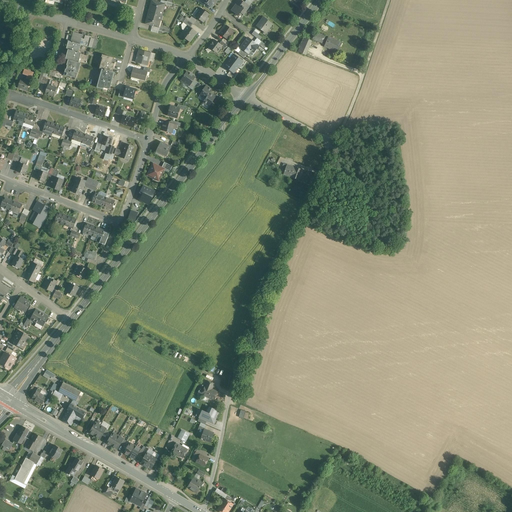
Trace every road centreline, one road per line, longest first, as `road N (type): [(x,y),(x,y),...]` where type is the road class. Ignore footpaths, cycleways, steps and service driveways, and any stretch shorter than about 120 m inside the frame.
road 1 (residential): [(202,511),(261,292),(335,143),(245,98)]
road 2 (tertiary): [(73,317),(245,98)]
road 3 (residential): [(148,139),(120,222),(0,176)]
road 4 (secondary): [(176,495),(9,399)]
road 5 (residential): [(148,139),(6,93)]
road 6 (tertiary): [(245,98),(320,0)]
